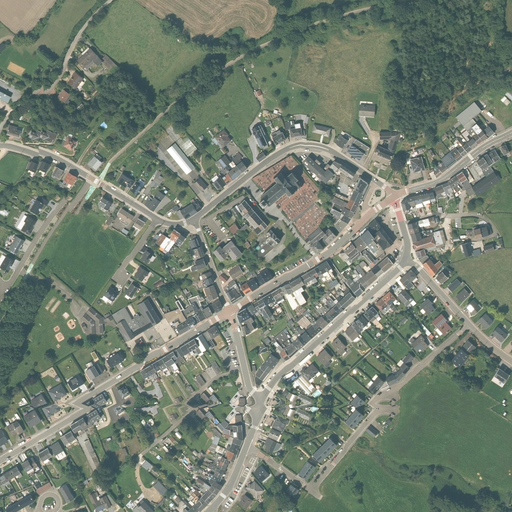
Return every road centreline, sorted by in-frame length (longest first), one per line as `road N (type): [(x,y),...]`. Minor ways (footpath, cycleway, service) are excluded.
road 1 (secondary): [(0,461),(225,327)]
road 2 (residential): [(470,337),(375,413),(311,490)]
road 3 (tertiary): [(189,231),(293,156),(332,162),(374,192)]
road 4 (tertiary): [(406,268),(257,417)]
road 5 (unclassified): [(1,155),(8,129),(52,85),(79,33),(117,0)]
road 6 (secondary): [(225,327),(325,266),(365,229)]
road 7 (residential): [(86,189),(7,310)]
road 8 (secondary): [(392,207),(431,195),(511,142)]
